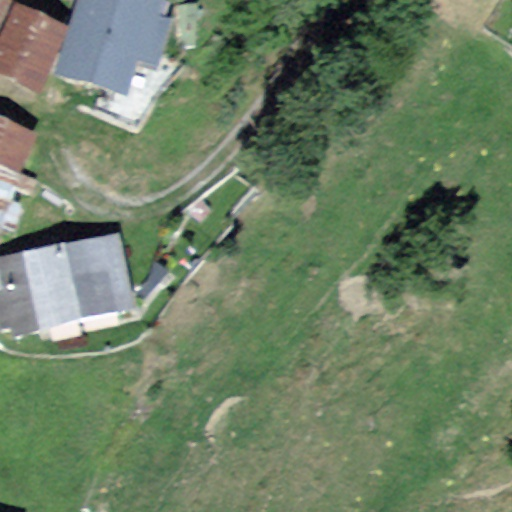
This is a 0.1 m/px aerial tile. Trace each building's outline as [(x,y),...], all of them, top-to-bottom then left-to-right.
[(41,0),(63,10),(67,0),(41,0)] [(145,18),(91,0),(83,0),(50,96),(111,117),(145,18)] [(56,44),(7,24),(0,41),(0,94),(29,107),(56,44)] [(0,229),(18,193),(3,186),(19,151),(0,143),(0,229)] [(0,346),(119,325),(106,249),(0,267),(0,346)]
